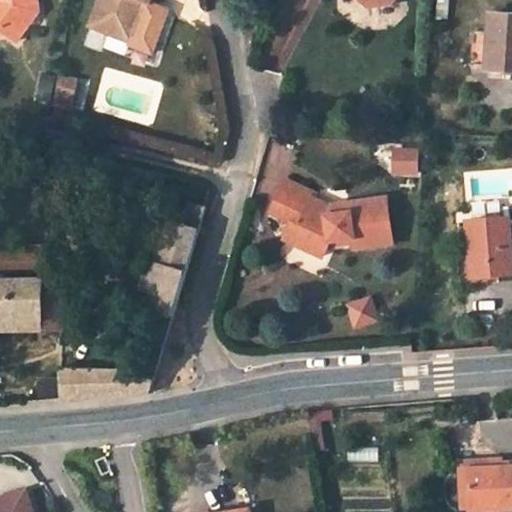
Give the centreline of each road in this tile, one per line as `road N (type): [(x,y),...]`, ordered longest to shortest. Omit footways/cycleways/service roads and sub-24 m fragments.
road 1 (residential): [(232,399),(192,315),(263,126),(222,0)]
road 2 (tertiary): [(232,399),(511,369)]
